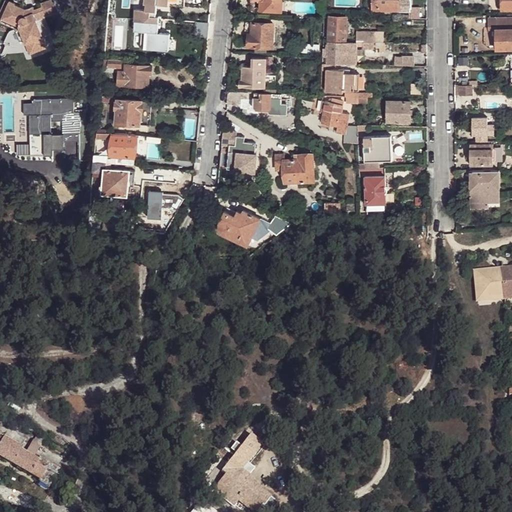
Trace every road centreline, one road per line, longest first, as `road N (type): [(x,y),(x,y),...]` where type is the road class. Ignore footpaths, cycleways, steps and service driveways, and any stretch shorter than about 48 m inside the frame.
road 1 (residential): [(440,0),(445,231)]
road 2 (residential): [(222,0),(205,179)]
